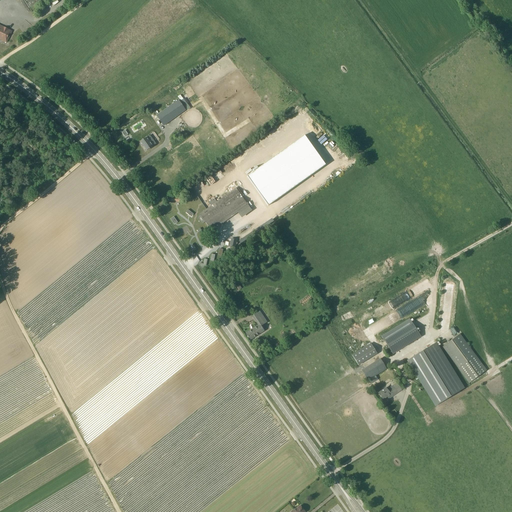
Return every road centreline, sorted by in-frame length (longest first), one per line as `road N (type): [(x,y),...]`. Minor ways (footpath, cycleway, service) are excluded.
road 1 (secondary): [(342,489),(135,198),(77,133),(0,71)]
road 2 (track): [(118,511),(0,274)]
road 3 (track): [(511,223),(440,264),(426,342)]
road 4 (track): [(0,229),(94,150)]
